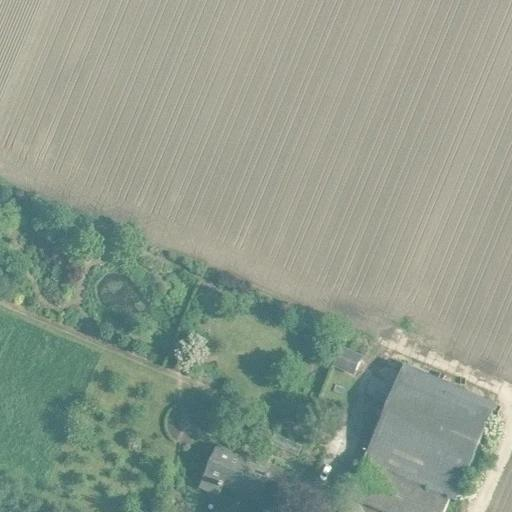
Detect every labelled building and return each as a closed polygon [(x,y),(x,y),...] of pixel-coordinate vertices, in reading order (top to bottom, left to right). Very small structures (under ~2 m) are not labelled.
[(83,232),(90,256),(111,250),(104,226),(83,232)] [(337,351),(330,367),(352,376),(358,360),(337,351)] [(454,501),(495,406),(402,367),(361,461),(365,463),(448,498),(454,501)] [(292,443),(272,435),(269,444),(297,455),(300,446),(292,443)] [(288,491),(295,476),(258,460),(256,463),(216,446),(198,488),(216,496),(221,487),(257,502),(265,481),(288,491)] [(381,511),(442,511),(448,498),(365,463),(350,499),(381,511)]
